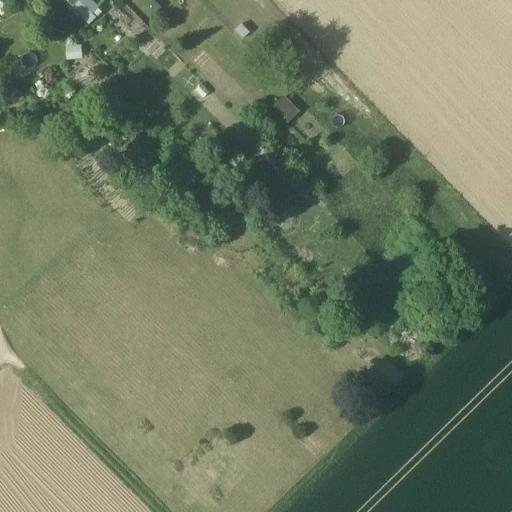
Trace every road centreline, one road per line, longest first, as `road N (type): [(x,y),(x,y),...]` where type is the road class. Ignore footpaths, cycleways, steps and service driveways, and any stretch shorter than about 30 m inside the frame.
road 1 (track): [(279,511),(511,283)]
road 2 (track): [(2,354),(161,511)]
